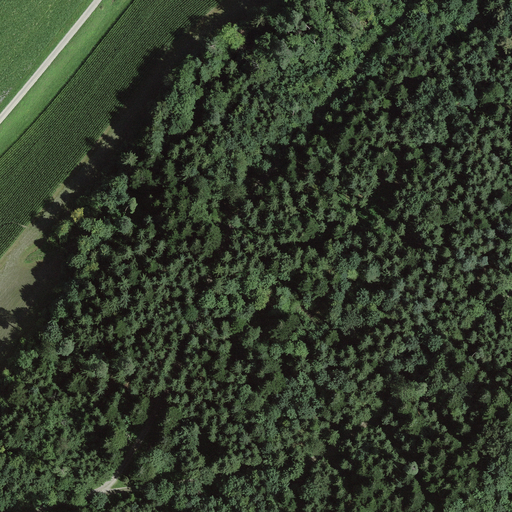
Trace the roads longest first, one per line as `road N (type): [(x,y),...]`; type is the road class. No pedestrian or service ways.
road 1 (track): [(423,0),(232,211),(170,386),(100,492)]
road 2 (track): [(0,508),(270,471),(344,440),(511,285)]
road 3 (track): [(107,0),(0,126)]
